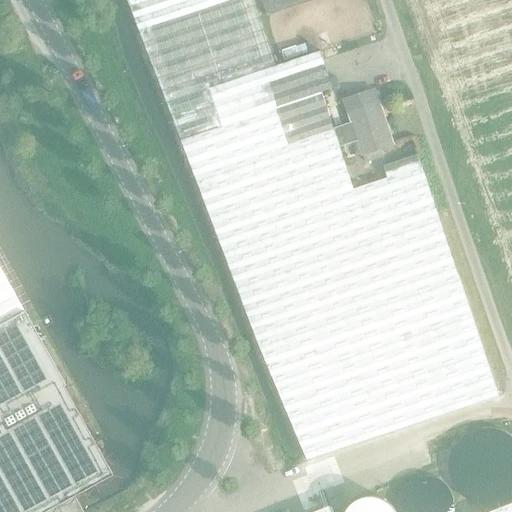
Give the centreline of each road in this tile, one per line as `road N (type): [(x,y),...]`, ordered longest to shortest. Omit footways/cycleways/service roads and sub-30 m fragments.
road 1 (tertiary): [(35,0),(218,364),(219,407),(205,457),(184,491),(154,511)]
road 2 (unclassified): [(511,357),(382,0)]
